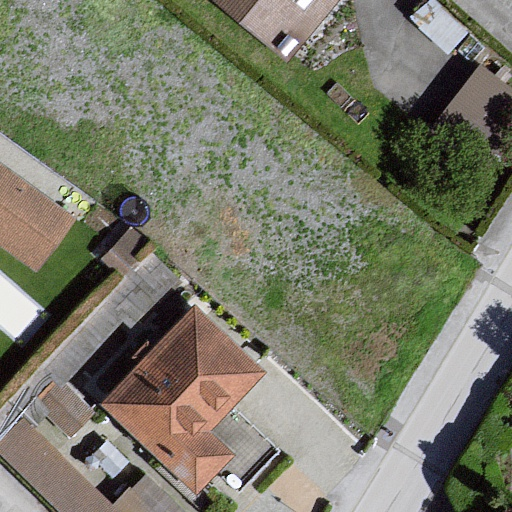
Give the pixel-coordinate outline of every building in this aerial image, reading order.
[(206,0),(283,61),(325,0),(206,0)] [(511,139),(511,89),(479,65),(435,127),(492,168),(511,139)] [(0,178),(0,256),(28,275),(62,226),(0,178)] [(193,304),(96,404),(193,497),(233,456),(200,425),(257,366),(193,304)] [(116,503),(24,413),(0,437),(0,451),(61,511),(178,511),(142,477),(116,503)]
